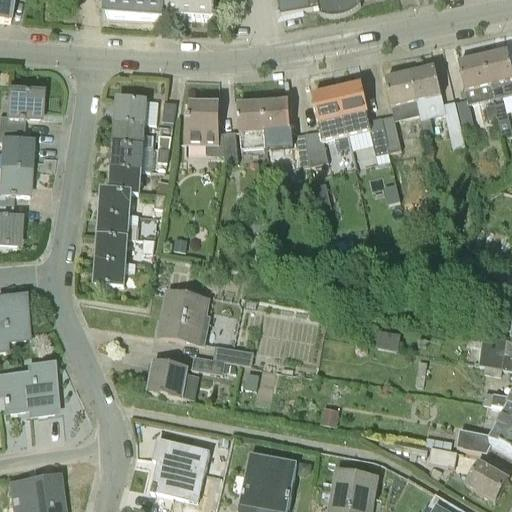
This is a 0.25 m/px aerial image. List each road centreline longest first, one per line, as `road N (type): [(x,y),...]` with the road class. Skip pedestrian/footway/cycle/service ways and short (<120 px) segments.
road 1 (residential): [(91,57),(261,59),(511,10)]
road 2 (residential): [(57,274),(91,57)]
road 3 (residential): [(119,450),(109,410),(64,319),(57,274)]
road 4 (residential): [(0,467),(119,450)]
